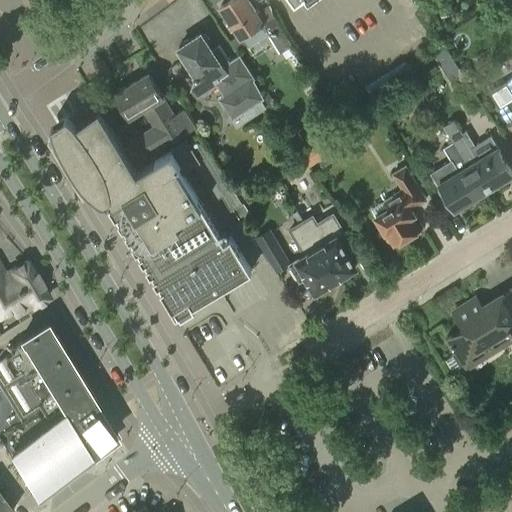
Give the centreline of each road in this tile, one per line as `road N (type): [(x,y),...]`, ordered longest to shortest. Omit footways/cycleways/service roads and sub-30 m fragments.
road 1 (secondary): [(179,430),(166,382),(0,114)]
road 2 (secondary): [(0,161),(155,413),(179,430)]
road 3 (unclassified): [(261,382),(416,284)]
road 4 (residential): [(0,96),(141,0)]
road 5 (residential): [(69,511),(179,430)]
